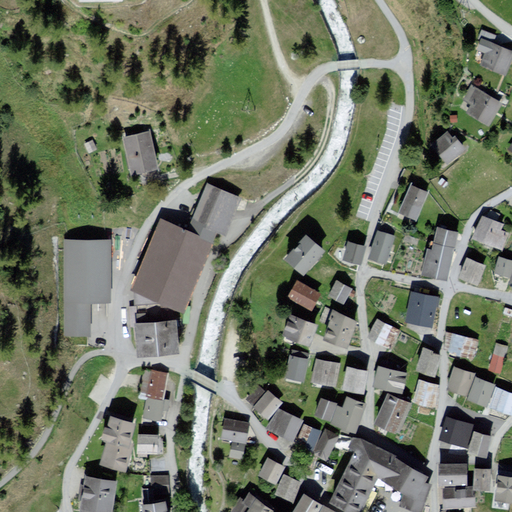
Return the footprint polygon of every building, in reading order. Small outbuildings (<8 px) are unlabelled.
[(511,57),(511,51),(478,37),(473,49),(483,54),(478,65),(504,76),(511,57)] [(502,103),(470,84),(461,99),(469,104),(465,111),(489,126),(502,103)] [(446,131),(430,143),(445,163),(465,148),(455,134),(450,137),(446,131)] [(150,133),(122,138),(130,177),(158,171),(150,133)] [(236,195),(204,180),(188,216),(220,231),(236,195)] [(428,194),(410,186),(397,213),(415,221),(428,194)] [(504,224),(482,215),(472,238),(502,251),(510,233),(502,230),(504,224)] [(214,242),(163,221),(134,292),(185,313),(214,242)] [(460,232),(437,226),(431,249),(427,248),(420,274),(447,281),(460,232)] [(304,233),(283,257),(303,275),(324,250),(304,233)] [(394,239),(377,233),(369,259),(386,265),(394,239)] [(110,240),(64,241),(66,337),(91,337),(90,304),(111,304),(110,240)] [(365,246),(345,240),(339,259),(359,265),(365,246)] [(511,259),(511,258),(495,254),(491,269),(508,274),(511,259)] [(486,267),(466,259),(458,279),(478,287),(486,267)] [(346,285),(332,277),(323,292),(337,300),(346,285)] [(297,280),(287,296),(312,311),(321,295),(297,280)] [(353,289),(348,286),(345,292),(350,295),(353,289)] [(442,299),(412,291),(405,320),(434,327),(442,299)] [(139,297),(135,323),(138,357),(179,353),(176,319),(178,312),(139,297)] [(511,310),(511,305),(504,303),(501,312),(511,315),(511,310)] [(356,321),(331,311),(319,339),(345,349),(356,321)] [(317,325),(289,313),(280,334),(308,346),(317,325)] [(400,331),(377,318),(367,338),(389,348),(400,331)] [(479,341),(450,333),(445,349),(473,360),(479,341)] [(508,345),(495,341),(486,368),(499,372),(508,345)] [(441,355),(420,347),(411,367),(433,376),(441,355)] [(310,359),(290,354),(285,376),(305,381),(310,359)] [(340,365),(315,359),(309,381),(335,387),(340,365)] [(367,371),(345,366),(339,389),(362,394),(367,371)] [(377,366),(372,386),(403,394),(408,373),(377,366)] [(454,366),(445,388),(465,395),(474,374),(454,366)] [(168,375),(145,371),(140,396),(149,398),(163,400),(168,375)] [(494,384),(475,376),(466,397),(485,405),(494,384)] [(439,384),(417,377),(410,400),(437,407),(439,384)] [(262,389),(255,382),(242,396),(263,416),(279,399),(265,386),(262,389)] [(511,390),(495,384),(487,406),(511,415),(511,390)] [(411,404),(386,392),(372,423),(397,435),(411,404)] [(337,404),(319,397),(312,415),(330,422),(336,406),(337,404)] [(341,408),(336,406),(330,422),(329,424),(354,433),(365,404),(345,397),(341,408)] [(149,398),(145,418),(161,421),(163,410),(168,411),(170,402),(163,400),(149,398)] [(298,418),(274,406),(264,426),(289,438),(298,418)] [(132,422),(110,415),(106,428),(101,426),(97,438),(104,440),(97,463),(123,471),(132,443),(127,441),(132,422)] [(245,420),(220,415),(215,435),(241,440),(245,420)] [(448,417),(441,440),(467,448),(474,425),(448,417)] [(319,428),(300,420),(291,442),(310,449),(319,428)] [(338,434),(323,426),(310,449),(325,457),(338,434)] [(493,436),(474,431),(468,452),(487,458),(493,436)] [(157,436),(137,435),(136,451),(156,452),(157,436)] [(354,451),(330,502),(350,511),(361,511),(373,487),(378,478),(392,488),(403,495),(418,495),(425,483),(429,477),(395,458),(396,456),(360,439),(352,437),(348,448),(354,451)] [(242,442),(228,439),(225,453),(239,456),(242,442)] [(314,454),(304,450),(299,462),(310,465),(314,454)] [(281,463),(264,454),(254,471),(271,481),(281,463)] [(467,466),(439,465),(438,486),(466,487),(467,466)] [(491,470),(473,468),(472,489),(489,491),(491,470)] [(299,481),(280,472),(271,491),(290,500),(299,481)] [(511,475),(496,473),(492,499),(511,502),(511,475)] [(111,511),(117,483),(87,477),(80,511),(111,511)] [(165,477),(151,477),(151,489),(165,490),(165,477)] [(418,495),(403,495),(399,507),(406,509),(413,511),(422,511),(432,485),(425,483),(418,495)] [(471,487),(440,489),(441,508),(473,506),(471,487)] [(310,511),(318,501),(299,489),(284,511),(310,511)] [(265,506),(249,492),(244,499),(240,497),(230,511),(273,511),(274,511),(265,506)] [(166,511),(164,501),(140,506),(141,511),(166,511)] [(337,511),(319,502),(312,511),(337,511)]
